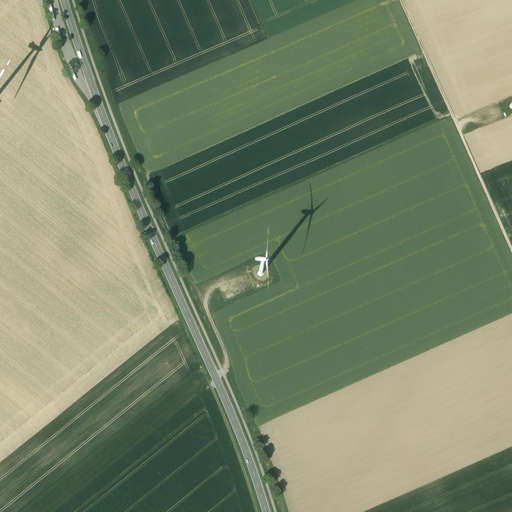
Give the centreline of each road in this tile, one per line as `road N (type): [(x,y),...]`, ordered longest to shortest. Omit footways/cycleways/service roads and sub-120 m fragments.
road 1 (secondary): [(265,511),(109,135),(63,0)]
road 2 (track): [(451,113),(174,236),(194,292)]
road 3 (track): [(402,0),(455,120)]
